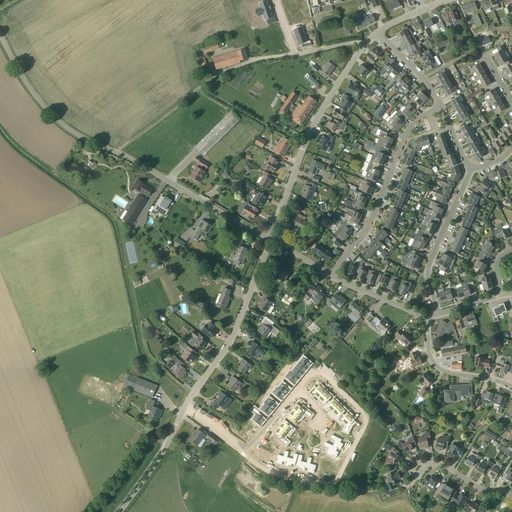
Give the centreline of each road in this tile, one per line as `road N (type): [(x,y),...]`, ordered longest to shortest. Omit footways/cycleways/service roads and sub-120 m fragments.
road 1 (residential): [(244,451),(272,472),(335,480),(365,417),(321,374),(307,376),(250,445)]
road 2 (track): [(117,151),(233,68),(364,44)]
road 3 (unclassified): [(199,196),(58,121),(0,35)]
road 4 (residential): [(269,238),(315,119),(375,33)]
road 5 (residential): [(329,276),(370,222),(406,134),(441,108)]
road 6 (residential): [(185,408),(234,333),(269,238)]
road 7 (residential): [(436,314),(428,267),(470,168)]
road 8 (residential): [(511,387),(438,369),(427,345),(428,317)]
road 9 (residential): [(511,101),(485,55),(472,52),(422,78)]
